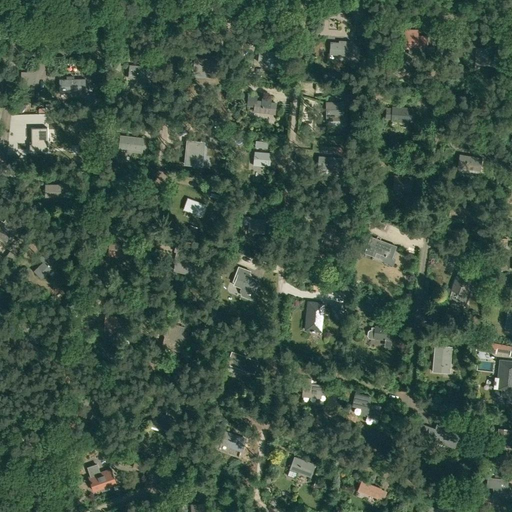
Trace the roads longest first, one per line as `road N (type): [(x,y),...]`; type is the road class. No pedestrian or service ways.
road 1 (unknown): [(447,0),(410,461)]
road 2 (unknown): [(309,0),(266,433)]
road 3 (unknown): [(173,12),(131,371)]
road 4 (unclassified): [(0,35),(263,0)]
road 5 (track): [(63,511),(100,492),(151,486),(168,511)]
